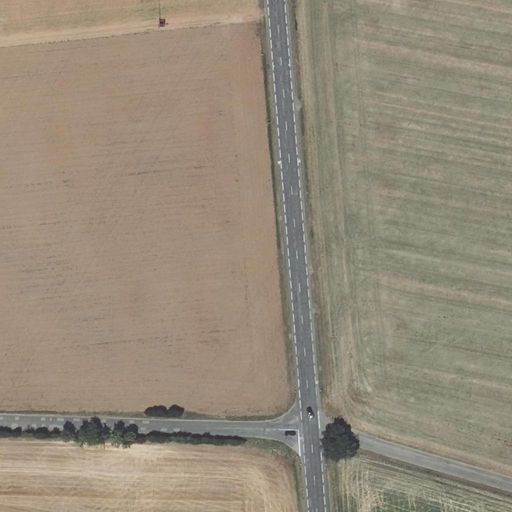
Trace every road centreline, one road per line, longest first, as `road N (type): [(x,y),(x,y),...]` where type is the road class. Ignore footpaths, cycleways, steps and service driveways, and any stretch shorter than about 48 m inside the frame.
road 1 (secondary): [(279,0),(309,429)]
road 2 (unclassified): [(0,419),(309,429)]
road 3 (unclassified): [(511,485),(309,429)]
